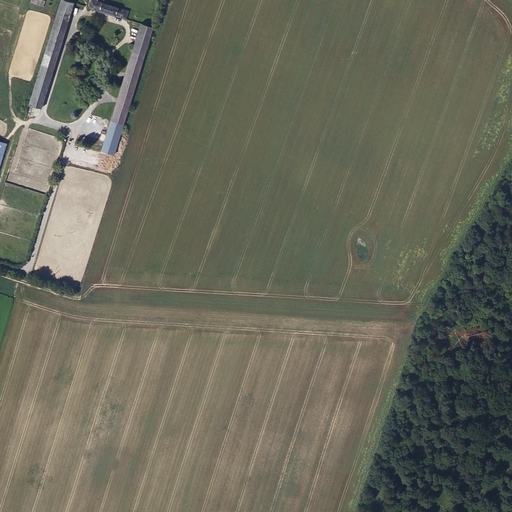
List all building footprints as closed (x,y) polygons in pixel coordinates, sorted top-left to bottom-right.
[(61,0),(56,0),(48,25),(60,28),(68,3),(68,1),(64,1),(62,0),(61,0)] [(86,0),(84,8),(119,18),(122,9),(92,0),(86,0)] [(119,77),(132,81),(150,26),(137,22),(135,24),(119,77)] [(59,32),(47,28),(22,105),(34,108),(59,32)] [(118,122),(132,81),(119,77),(107,118),(118,122)]
